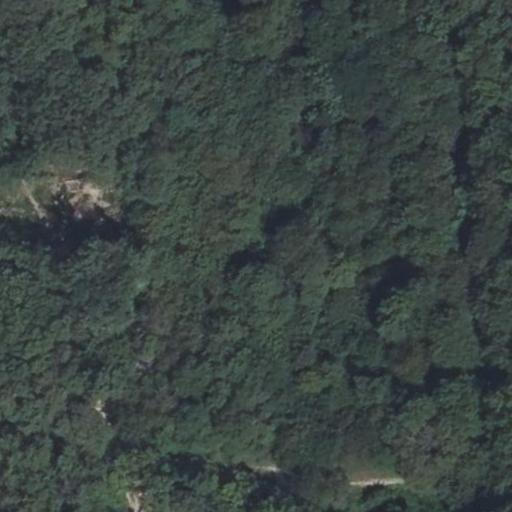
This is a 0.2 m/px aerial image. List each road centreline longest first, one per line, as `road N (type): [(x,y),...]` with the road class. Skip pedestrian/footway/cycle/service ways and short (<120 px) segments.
road 1 (track): [(454,0),(487,423),(467,453),(414,476),(271,478)]
road 2 (track): [(322,511),(271,478),(187,454),(119,446)]
road 3 (track): [(119,446),(42,434),(0,414)]
